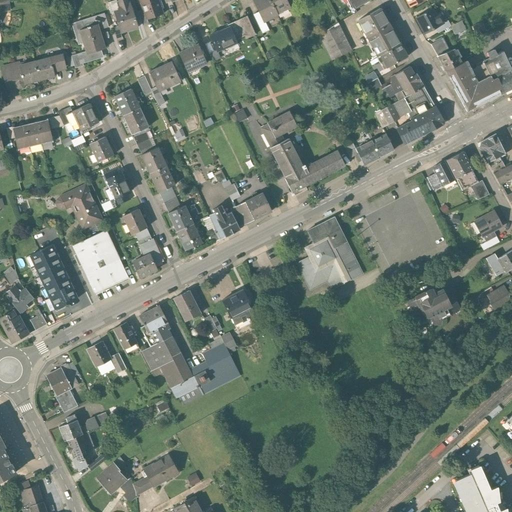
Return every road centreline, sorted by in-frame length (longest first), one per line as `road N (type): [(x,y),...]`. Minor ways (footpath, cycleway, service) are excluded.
road 1 (tertiary): [(183,274),(466,131)]
road 2 (residential): [(183,274),(91,82)]
road 3 (tertiary): [(8,369),(183,274)]
road 4 (tertiary): [(75,511),(8,369)]
road 5 (residential): [(466,131),(384,0)]
road 6 (residential): [(91,82),(220,0)]
road 7 (residential): [(411,511),(479,450),(511,483)]
